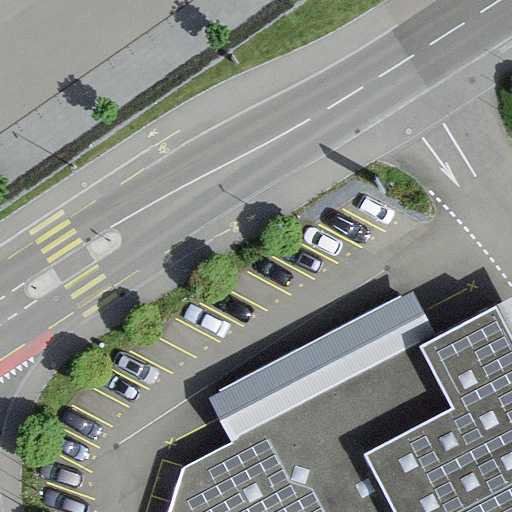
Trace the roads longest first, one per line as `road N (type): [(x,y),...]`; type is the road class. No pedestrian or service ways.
road 1 (secondary): [(501,0),(0,311)]
road 2 (unknown): [(129,511),(139,448),(500,206)]
